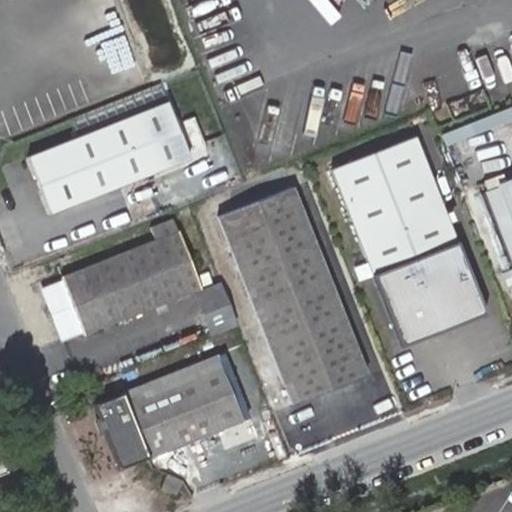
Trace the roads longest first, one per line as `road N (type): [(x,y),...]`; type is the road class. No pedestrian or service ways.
road 1 (unclassified): [(511,403),(238,511)]
road 2 (unclassified): [(85,511),(0,302)]
road 3 (unknown): [(0,247),(153,189)]
